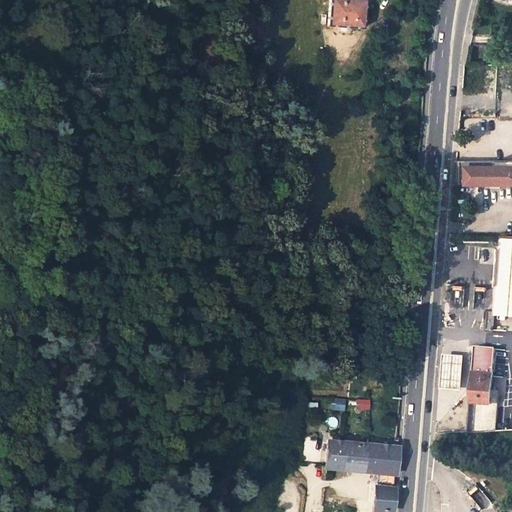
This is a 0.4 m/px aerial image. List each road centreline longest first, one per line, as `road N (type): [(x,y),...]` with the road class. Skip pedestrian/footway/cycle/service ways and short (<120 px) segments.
road 1 (primary): [(420,511),(451,105),(467,0)]
road 2 (primary): [(449,0),(405,511)]
